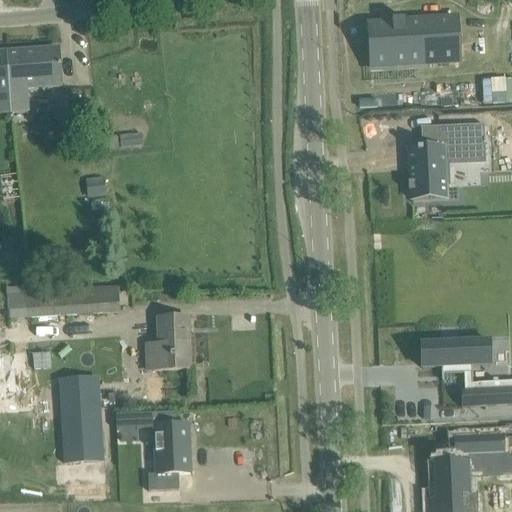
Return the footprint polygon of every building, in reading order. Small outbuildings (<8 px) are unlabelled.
[(456,19),(369,25),(371,67),(458,62),(456,19)] [(61,86),(60,69),(58,49),(0,53),(0,113),(11,113),(28,111),(27,88),(61,86)] [(420,150),(409,151),(413,201),(445,199),(445,187),(449,187),(448,167),(448,162),(470,161),(469,127),(483,126),(483,127),(484,127),(484,126),(433,128),(435,149),(423,150),(420,150)] [(141,133),(119,136),(120,148),(143,146),(141,133)] [(16,176),(4,177),(5,190),(17,189),(16,176)] [(102,179),(86,180),(88,199),(104,197),(102,179)] [(511,231),(511,219),(491,220),(491,233),(511,231)] [(8,322),(95,316),(119,314),(118,303),(130,302),(129,288),(118,289),(117,286),(25,293),(25,288),(6,289),(8,322)] [(145,372),(170,371),(190,371),(188,319),(158,320),(159,345),(145,345),(145,372)] [(440,344),(421,345),(422,369),(441,368),(442,382),(443,382),(443,376),(464,375),(464,385),(472,384),(471,367),(490,366),(490,364),(486,364),(485,344),(489,344),(489,342),(471,343),(471,339),(440,340),(440,344)] [(34,352),(0,353),(0,413),(37,412),(34,352)] [(465,391),(461,391),(462,409),(511,406),(511,382),(497,383),(497,381),(493,381),(493,383),(472,384),(464,385),(465,391)] [(114,395),(60,398),(61,412),(61,415),(63,450),(64,465),(72,464),(103,463),(102,448),(100,420),(100,416),(115,416),(114,402),(114,395)] [(154,425),(176,424),(175,416),(115,418),(116,432),(155,430),(154,425)] [(176,424),(154,425),(155,430),(157,476),(192,474),(190,423),(176,424)] [(441,508),(437,508),(436,511),(477,511),(476,482),(475,461),(497,460),(497,466),(511,465),(511,439),(458,442),(459,462),(461,462),(462,471),(439,472),(441,508)]
